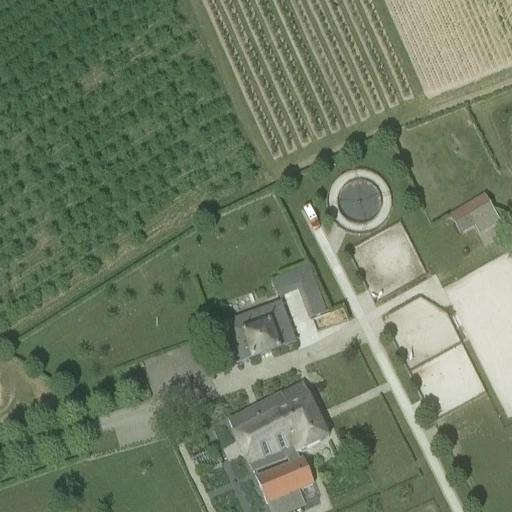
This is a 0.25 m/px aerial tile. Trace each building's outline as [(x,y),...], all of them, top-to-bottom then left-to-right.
[(377,211),(368,184),(339,194),(348,221),(377,211)] [(474,225),(495,213),(493,210),(485,195),(464,207),(474,225)] [(402,224),(348,247),(367,293),(421,271),(402,224)] [(311,267),(271,281),(278,298),(300,290),(311,320),(328,314),(311,267)] [(281,306),(221,328),(221,329),(236,367),(295,345),(281,306)] [(302,386),(229,423),(234,435),(232,435),(252,475),(289,458),(291,464),(255,479),(266,506),(268,511),(293,511),(319,502),(313,487),(302,460),(299,461),(297,456),(329,440),(302,386)]
